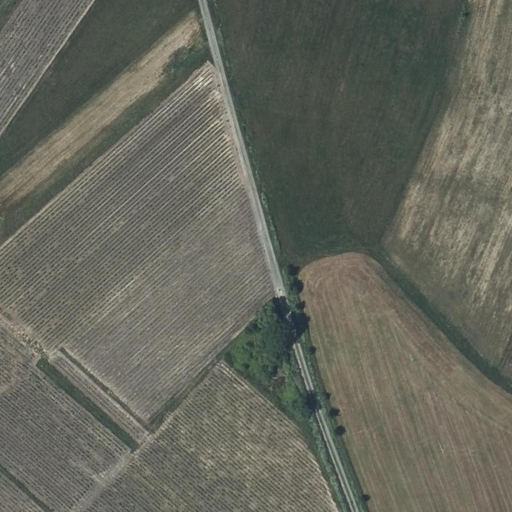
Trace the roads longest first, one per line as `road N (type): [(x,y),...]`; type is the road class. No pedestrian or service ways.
road 1 (track): [(354,511),(303,369),(202,0)]
road 2 (track): [(0,137),(94,0)]
